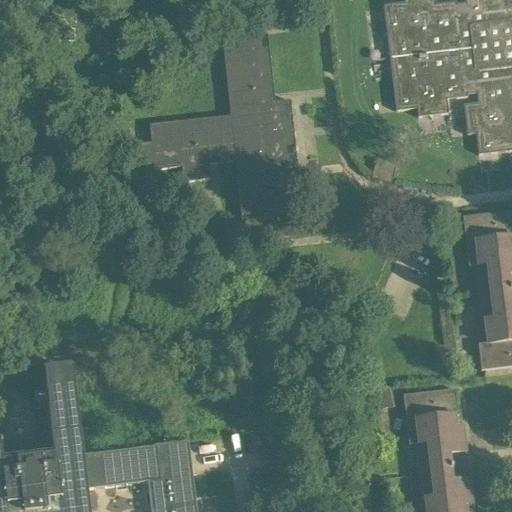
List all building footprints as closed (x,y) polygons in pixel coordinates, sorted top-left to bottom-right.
[(511,0),(464,0),(465,3),(434,7),(433,0),(403,0),(404,5),(383,8),(395,114),(416,111),(418,120),(448,116),(446,102),(476,98),(477,106),(463,107),(467,138),(476,136),(478,158),(511,153),(511,0)] [(229,118),(148,127),(151,144),(137,145),(141,173),(180,169),(182,185),(210,182),(208,166),(234,163),(242,229),(259,227),(261,241),(288,238),(280,170),(296,169),(288,103),(274,104),(265,37),(239,39),(240,53),(222,55),(229,118)] [(390,185),(395,169),(375,164),(371,180),(390,185)] [(511,305),(511,306),(508,278),(511,277),(511,214),(461,220),(467,268),(475,267),(481,324),(484,324),(487,346),(477,346),(480,373),(511,369),(511,305)] [(442,250),(440,236),(427,237),(429,252),(442,250)] [(437,363),(450,362),(449,347),(435,348),(437,363)] [(0,448),(0,511),(195,511),(187,445),(78,458),(68,372),(43,375),(54,462),(2,469),(0,448)] [(377,405),(392,403),(391,390),(376,392),(377,405)] [(472,507),(471,504),(469,482),(452,484),(449,456),(465,454),(462,430),(456,430),(455,419),(458,418),(455,392),(403,398),(408,448),(415,447),(422,503),(424,502),(425,511),(465,511),(465,508),(472,507)]
